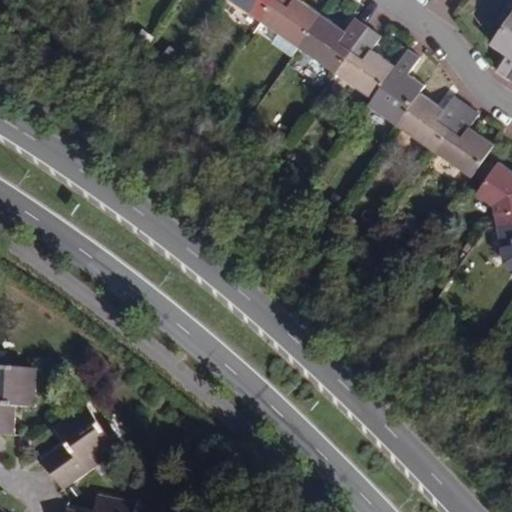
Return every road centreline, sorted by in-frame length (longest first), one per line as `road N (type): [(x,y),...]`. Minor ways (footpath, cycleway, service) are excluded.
road 1 (secondary): [(478,511),(211,270),(0,125)]
road 2 (secondary): [(0,200),(172,314),(372,511)]
road 3 (residential): [(395,0),(438,30),(474,79),(511,107)]
